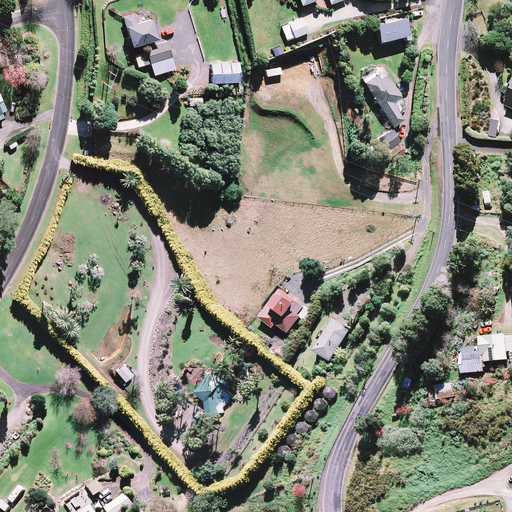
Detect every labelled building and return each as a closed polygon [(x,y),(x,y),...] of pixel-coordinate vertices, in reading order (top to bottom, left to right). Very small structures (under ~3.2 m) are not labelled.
[(136,21),(134,13),(122,16),(130,45),(156,37),(150,17),(136,21)] [(407,33),(403,15),(373,22),(377,40),(407,33)] [(307,32),(301,18),(288,23),(294,37),(307,32)] [(174,68),(166,41),(146,47),(147,53),(140,55),(143,64),(150,62),(153,74),(174,68)] [(404,109),(397,97),(399,96),(382,69),(363,82),(391,126),(402,119),(398,113),(404,109)] [(500,122),(493,120),(489,136),(497,138),(500,122)] [(397,143),(400,141),(391,128),(376,138),(389,157),(401,149),(397,143)] [(310,312),(283,291),(268,310),(267,309),(260,317),(273,328),(277,324),(288,333),(300,317),(304,320),(310,312)] [(350,330),(335,320),(315,350),(330,360),(350,330)] [(511,335),(506,336),(506,334),(480,336),(481,346),(464,347),(464,356),(460,356),(462,373),(484,371),(483,361),(508,359),(507,352),(511,351),(511,335)] [(215,371),(207,370),(206,379),(197,390),(197,399),(206,399),(205,413),(228,414),(229,385),(226,380),(223,378),(215,371)] [(337,394),(337,393),(337,391),(336,390),(335,389),(334,388),(333,387),(331,387),(329,387),(327,387),(326,388),(325,389),(324,391),(324,392),(324,393),(325,395),(326,396),(327,397),(329,398),(330,398),(332,398),(334,397),(335,396),(336,395),(337,394)] [(328,406),(328,405),(328,403),(327,402),(326,401),(325,400),(324,399),(322,399),(320,399),(319,400),(317,400),(317,402),(316,403),(316,404),(316,405),(316,407),(317,408),(318,409),(320,409),(322,410),(323,410),(325,409),(326,408),(327,407),(328,406)] [(318,418),(318,417),(318,415),(318,414),(317,413),(316,412),(314,412),(313,411),(311,411),(310,412),(308,413),(307,414),(307,415),(307,416),(307,417),(307,419),(308,420),(309,421),(311,421),(312,422),(314,422),(316,421),(317,420),(318,419),(318,418)] [(309,430),(309,429),(309,427),(309,426),(308,425),(307,424),(305,423),(304,423),(302,423),(301,424),(299,425),(298,426),(298,427),(298,428),(298,429),(298,430),(299,432),(300,433),(302,433),(303,433),(305,433),(306,433),(308,432),(309,431),(309,430)] [(300,442),(300,440),(300,439),(299,438),(298,437),(297,436),(296,435),(294,435),(293,435),(291,436),(290,436),(289,437),(288,439),(288,440),(288,441),(289,442),(289,443),(291,444),(292,445),(294,445),(295,445),(297,445),(298,444),(299,443),(300,442)] [(290,453),(291,451),(290,450),(290,449),(289,448),(288,447),(287,446),(285,446),(283,446),(282,447),(280,447),(280,449),(279,450),(279,451),(279,452),(279,453),(280,454),(281,455),(283,456),(284,456),(286,456),(288,456),(289,455),(290,454),(290,453)] [(103,491),(98,482),(89,487),(94,496),(103,491)] [(122,511),(133,505),(126,494),(105,508),(107,511),(122,511)] [(80,504),(76,498),(68,504),(72,510),(80,504)]
